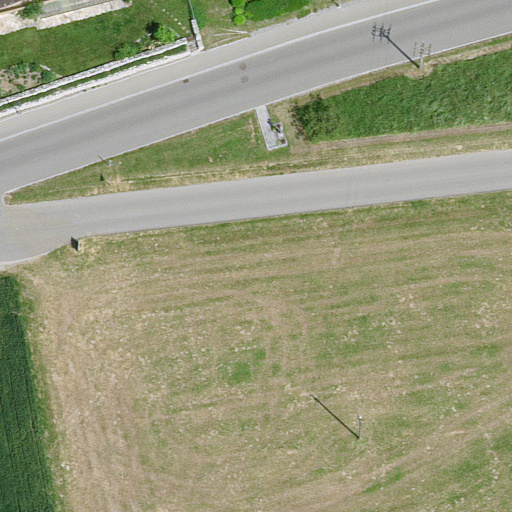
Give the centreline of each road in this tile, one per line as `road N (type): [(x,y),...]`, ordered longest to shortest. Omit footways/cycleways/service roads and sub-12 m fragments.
road 1 (tertiary): [(511,4),(283,70),(0,168)]
road 2 (unclassified): [(0,224),(511,168)]
